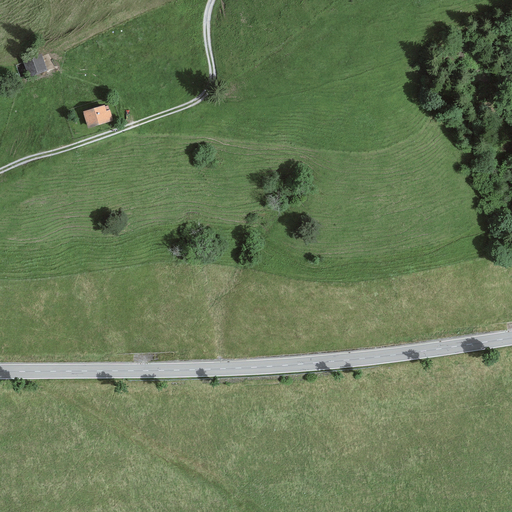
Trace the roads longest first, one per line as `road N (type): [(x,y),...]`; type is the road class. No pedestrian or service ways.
road 1 (tertiary): [(0,373),(277,365),(511,337)]
road 2 (track): [(207,0),(199,26),(206,84),(190,100),(0,170)]
